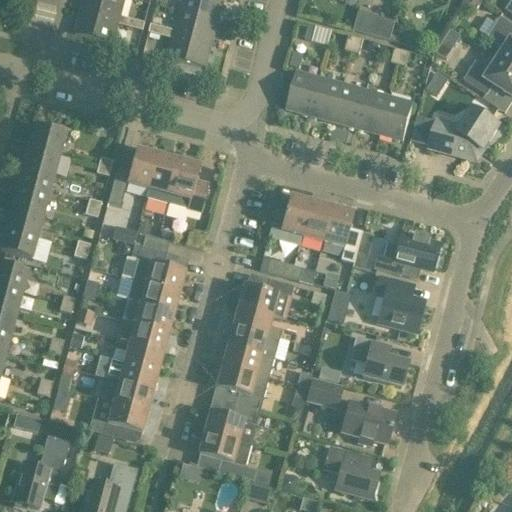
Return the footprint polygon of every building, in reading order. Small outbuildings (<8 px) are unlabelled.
[(83,0),(81,12),(119,22),(118,27),(127,29),(130,30),(132,22),(127,21),(120,19),(125,0),(83,0)] [(182,0),(179,14),(217,24),(224,1),(220,0),(182,0)] [(478,3),(473,0),(471,0),(466,8),(472,13),(478,3)] [(81,12),(74,36),(113,46),(118,27),(119,22),(81,12)] [(174,33),(173,37),(211,47),(217,24),(179,14),(174,33)] [(353,34),(389,44),(394,24),(358,14),(353,34)] [(498,62),(511,71),(511,27),(500,19),(486,41),(504,52),(498,62)] [(132,22),(130,30),(142,33),(143,29),(144,25),(132,22)] [(161,34),(162,30),(150,27),(149,31),(148,35),(160,38),(161,34)] [(308,27),(304,42),(312,44),(316,29),(308,27)] [(161,34),(160,38),(172,41),(167,61),(205,71),(211,47),(173,37),(174,33),(162,30),(161,34)] [(344,54),(351,56),(355,41),(348,39),(344,54)] [(362,43),(355,41),(351,56),(358,58),(362,43)] [(444,63),(452,51),(442,44),(434,56),(444,63)] [(369,45),(367,52),(376,55),(378,47),(369,45)] [(390,66),(397,68),(401,53),(394,51),(390,66)] [(408,55),(401,53),(397,68),(405,70),(408,55)] [(302,59),(292,56),(289,68),(299,71),(302,59)] [(511,71),(498,62),(490,73),(475,64),(463,83),(485,97),(482,103),(504,117),(511,105),(511,71)] [(309,119),(320,80),(296,74),(285,112),(309,119)] [(332,125),(343,86),(320,80),(309,119),(332,125)] [(355,131),(366,93),(343,86),(332,125),(355,131)] [(379,138),(389,99),(366,93),(355,131),(379,138)] [(389,99),(379,138),(403,144),(413,105),(389,99)] [(460,130),(456,135),(450,131),(451,128),(417,119),(410,145),(429,150),(428,151),(443,155),(466,161),(474,148),(482,154),(499,129),(490,123),(492,120),(474,108),(469,115),(466,115),(463,117),(459,124),(458,127),(460,130)] [(65,136),(33,128),(27,149),(59,158),(65,136)] [(22,170),(53,179),(59,158),(27,149),(22,170)] [(145,201),(157,158),(135,152),(129,174),(116,171),(107,206),(120,210),(126,186),(146,192),(144,201),(145,201)] [(157,158),(145,201),(165,207),(177,163),(157,158)] [(97,168),(110,172),(112,162),(100,159),(97,168)] [(177,163),(165,207),(200,216),(207,187),(195,184),(199,169),(177,163)] [(110,172),(97,168),(96,174),(108,178),(110,172)] [(16,191),(48,199),(53,179),(22,170),(16,191)] [(10,212),(42,220),(48,199),(16,191),(10,212)] [(301,239),(310,205),(289,199),(285,214),(275,212),(270,231),(301,239)] [(86,210),(98,213),(101,206),(88,202),(86,210)] [(310,205),(301,239),(322,245),(331,211),(310,205)] [(98,213),(86,210),(84,218),(96,221),(98,213)] [(331,211),(322,245),(343,251),(340,263),(353,266),(356,254),(361,235),(349,232),(353,217),(331,211)] [(5,233),(36,241),(42,220),(10,212),(5,233)] [(136,233),(124,230),(121,243),(133,246),(136,233)] [(207,235),(194,232),(188,235),(185,248),(202,253),(207,235)] [(36,241),(5,233),(0,249),(0,254),(31,263),(36,241)] [(400,237),(397,250),(385,247),(381,261),(376,259),(373,271),(400,279),(403,267),(431,275),(439,248),(427,245),(428,241),(412,236),(411,240),(400,237)] [(169,245),(156,242),(144,239),(141,251),(165,257),(169,245)] [(75,251),(87,255),(89,247),(77,244),(75,251)] [(131,258),(133,249),(124,246),(122,253),(123,256),(131,258)] [(165,257),(141,251),(133,249),(131,258),(130,260),(138,263),(132,284),(178,296),(184,275),(162,269),(165,257)] [(87,255),(75,251),(73,260),(85,263),(87,255)] [(363,273),(367,257),(356,254),(353,266),(352,270),(363,273)] [(259,273),(268,276),(290,282),(293,270),(262,261),(259,273)] [(0,289),(22,296),(27,274),(0,266),(0,289)] [(302,272),(293,270),(290,282),(298,284),(302,272)] [(326,277),(323,289),(333,292),(337,280),(326,277)] [(388,329),(415,337),(423,306),(404,301),(407,287),(378,280),(374,295),(384,297),(378,321),(390,324),(388,329)] [(83,292),(95,295),(98,286),(86,283),(83,292)] [(268,283),(265,294),(243,288),(237,310),(271,319),(277,298),(289,301),(293,290),(268,283)] [(126,304),(173,316),(178,296),(132,284),(126,304)] [(0,312),(16,317),(22,296),(0,289),(0,312)] [(95,295),(83,292),(81,300),(93,303),(95,295)] [(340,325),(348,296),(332,292),(324,321),(340,325)] [(60,306),(72,310),(74,302),(62,299),(60,306)] [(121,323),(168,336),(173,316),(126,304),(121,323)] [(72,310),(60,306),(58,314),(70,317),(72,310)] [(232,330),(278,342),(281,333),(268,330),(271,319),(237,310),(232,330)] [(0,334),(10,337),(16,317),(0,312),(0,334)] [(87,329),(90,315),(79,312),(75,326),(87,329)] [(168,336),(121,323),(116,343),(162,355),(168,336)] [(278,342),(232,330),(226,350),(273,362),(278,342)] [(10,337),(0,334),(0,356),(5,358),(10,337)] [(82,338),(72,335),(68,348),(79,351),(82,338)] [(49,348),(61,351),(63,344),(51,340),(49,348)] [(361,380),(401,391),(407,366),(378,358),(381,347),(355,340),(348,363),(365,367),(361,380)] [(123,366),(157,375),(162,355),(116,343),(113,352),(126,355),(123,366)] [(308,359),(311,350),(300,347),(298,356),(308,359)] [(61,351),(49,348),(47,356),(59,359),(61,351)] [(221,370),(268,382),(273,362),(226,350),(221,370)] [(73,373),(76,365),(64,362),(62,370),(73,373)] [(110,364),(108,373),(105,382),(152,395),(157,375),(123,366),(123,367),(110,364)] [(69,381),(71,381),(73,373),(62,370),(60,377),(60,379),(69,381)] [(215,391),(237,397),(234,408),(259,415),(268,382),(221,370),(215,391)] [(336,383),(337,374),(318,371),(317,380),(336,383)] [(306,392),(310,378),(300,375),(296,389),(306,392)] [(37,389),(50,393),(52,385),(39,382),(37,389)] [(100,402),(146,414),(152,395),(105,382),(100,402)] [(341,391),(312,383),(307,404),(335,412),(341,391)] [(50,393),(37,389),(35,397),(48,401),(50,393)] [(64,413),(68,392),(56,390),(52,411),(64,413)] [(146,414),(100,402),(100,403),(112,406),(106,426),(90,422),(87,434),(115,442),(118,430),(141,436),(146,414)] [(340,436),(386,448),(394,417),(349,405),(340,436)] [(203,436),(237,445),(250,449),(255,427),(259,415),(234,408),(231,420),(209,414),(203,436)] [(284,420),(298,424),(298,423),(300,414),(300,413),(293,411),(292,411),(286,415),(284,420)] [(25,416),(17,414),(13,429),(22,431),(25,416)] [(305,435),(308,425),(298,423),(298,424),(295,433),(305,435)] [(69,439),(58,436),(57,441),(56,442),(67,445),(69,439)] [(216,475),(252,485),(255,473),(231,467),(237,445),(203,436),(197,458),(219,464),(216,475)] [(23,466),(12,505),(36,511),(38,511),(45,486),(57,489),(68,446),(67,445),(56,442),(47,440),(38,471),(23,466)] [(334,493),(371,503),(377,481),(369,479),(373,462),(328,450),(322,473),(338,477),(334,493)] [(114,511),(126,511),(127,509),(137,473),(113,466),(107,490),(89,485),(81,511),(112,511),(113,511),(114,511)] [(139,485),(145,487),(146,484),(150,470),(144,468),(139,485)] [(179,480),(196,482),(197,472),(180,470),(179,480)] [(265,506),(269,490),(259,487),(254,503),(265,506)]
